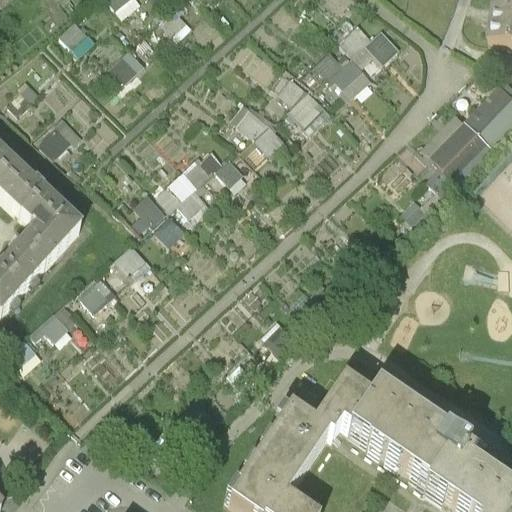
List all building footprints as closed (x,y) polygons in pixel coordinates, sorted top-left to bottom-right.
[(137,10),(128,0),(114,0),(106,7),(121,24),(137,10)] [(511,0),(497,0),(488,54),(511,58),(511,0)] [(168,17),(156,28),(172,45),(183,34),(168,17)] [(67,53),(79,37),(66,26),(54,42),(67,53)] [(347,60),(365,41),(352,29),(334,48),(347,60)] [(396,57),(379,38),(364,52),(382,70),(396,57)] [(142,74),(127,59),(109,76),(123,92),(142,74)] [(272,96),(284,110),(300,96),(288,82),(272,96)] [(37,103),(25,89),(17,97),(21,101),(9,112),(18,121),(37,103)] [(455,121),(420,157),(455,191),(493,153),(511,133),(511,105),(499,93),(463,129),(455,121)] [(304,143),(327,118),(302,95),(280,120),(304,143)] [(267,132),(247,118),(236,133),(250,146),(267,132)] [(280,149),(267,134),(254,147),(266,161),(280,149)] [(69,152),(54,138),(40,152),(55,166),(69,152)] [(265,166),(266,165),(247,145),(235,156),(250,173),(262,163),(265,166)] [(206,154),(153,196),(179,229),(204,210),(194,198),(213,184),(205,174),(215,166),(206,154)] [(2,165),(0,162),(0,190),(14,175),(2,165)] [(225,164),(210,175),(222,191),(237,179),(225,164)] [(32,192),(14,175),(0,190),(0,206),(18,224),(40,200),(42,198),(34,190),(32,192)] [(79,236),(40,200),(18,224),(33,237),(19,252),(43,274),(79,236)] [(163,224),(146,205),(134,217),(151,235),(163,224)] [(425,221),(412,208),(398,222),(411,235),(425,221)] [(0,321),(43,274),(19,252),(1,272),(0,272),(0,321)] [(145,272),(132,257),(111,275),(124,290),(145,272)] [(112,304),(98,288),(80,305),(94,321),(112,304)] [(37,366),(25,352),(10,366),(22,380),(37,366)] [(236,503),(229,511),(283,511),(284,511),(326,450),(329,453),(339,439),(349,446),(370,414),(341,394),(311,439),(287,423),(233,501),(236,503)] [(471,469),(377,405),(370,414),(349,446),(429,500),(426,504),(438,511),(511,511),(511,499),(469,472),(471,469)] [(0,501),(0,511),(12,511),(13,511),(0,501)]
